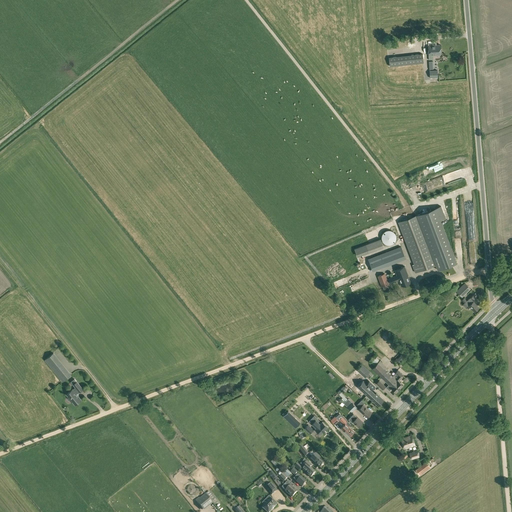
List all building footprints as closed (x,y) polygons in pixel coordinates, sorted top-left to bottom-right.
[(441,55),(440,44),(428,45),(429,56),(432,55),(441,55)] [(422,53),(389,58),(390,66),(423,62),(422,53)] [(456,263),(440,221),(445,218),(441,206),(417,215),(398,222),(414,264),(412,265),(415,272),(417,272),(436,265),(438,270),(456,263)] [(381,238),(381,239),(382,239),(382,240),(382,241),(383,241),(383,242),(384,242),(384,243),(385,243),(385,244),(386,244),(387,244),(388,244),(389,244),(390,244),(391,244),(392,244),(392,243),(393,243),(393,242),(394,242),(394,241),(395,241),(395,240),(395,239),(396,239),(396,238),(396,237),(396,236),(396,235),(395,235),(395,234),(395,233),(394,233),(394,232),(393,232),(393,231),(392,231),(392,230),(391,230),(390,230),(389,230),(388,230),(387,230),(386,230),(385,230),(385,231),(384,231),(384,232),(383,232),(383,233),(382,233),(382,234),(382,235),(381,235),(381,236),(381,237),(381,238)] [(354,249),(356,255),(383,246),(380,239),(354,249)] [(372,271),(406,258),(401,246),(368,259),(372,271)] [(408,275),(405,266),(395,270),(397,276),(388,279),(390,284),(398,280),(399,283),(400,283),(401,286),(410,283),(408,275)] [(387,285),(383,273),(378,276),(382,287),(387,285)] [(457,288),(455,290),(462,297),(470,290),(464,284),(458,289),(457,288)] [(462,300),(464,303),(465,303),(468,306),(467,307),(469,309),(471,308),(474,312),(479,307),(477,305),(480,302),(473,295),(467,301),(464,298),(462,300)] [(379,350),(384,345),(374,335),(369,340),(379,350)] [(360,341),(353,347),(355,350),(362,343),(360,341)] [(62,381),(71,375),(53,353),(45,360),(62,381)] [(403,385),(398,381),(403,376),(397,370),(395,373),(396,373),(393,376),(378,362),(374,367),(372,369),(389,384),(386,387),(389,390),(391,388),(396,392),(403,385)] [(379,380),(376,383),(382,389),(385,386),(379,380)] [(367,394),(371,390),(372,390),(371,389),(374,386),(369,382),(367,385),(363,381),(359,386),(362,389),(361,390),(366,395),(367,394)] [(72,389),(66,394),(69,397),(68,398),(71,402),(72,401),(75,405),(81,400),(76,393),(79,391),(79,392),(83,389),(76,382),(73,385),(76,388),(73,390),(72,389)] [(375,394),(371,390),(367,394),(370,397),(369,398),(378,405),(382,401),(383,400),(376,393),(375,394)] [(292,405),(296,410),(302,405),(298,401),(292,405)] [(352,412),(354,410),(349,404),(346,401),(343,403),(347,407),(352,412)] [(363,405),(358,410),(367,417),(369,415),(370,415),(371,414),(371,413),(371,412),(363,405)] [(283,417),(295,428),(300,423),(288,412),(283,417)] [(358,427),(360,424),(361,424),(362,423),(362,422),(357,417),(355,415),(354,414),(348,419),(352,423),(353,422),(358,427)] [(312,424),(316,428),(315,429),(320,434),(327,427),(322,422),(320,424),(318,422),(319,420),(314,416),(309,421),(312,424)] [(344,425),(341,428),(349,436),(351,434),(352,434),(353,433),(353,432),(354,431),(348,427),(351,424),(348,421),(347,422),(343,417),(340,420),(344,425)] [(308,425),(305,429),(309,434),(313,430),(308,425)] [(400,438),(404,449),(415,445),(412,435),(400,438)] [(298,449),(305,456),(308,454),(301,446),(298,449)] [(417,451),(409,453),(411,459),(419,457),(417,451)] [(320,467),(322,465),(323,465),(323,464),(324,463),(319,458),(319,457),(316,454),(313,457),(311,459),(320,467)] [(415,469),(420,475),(430,467),(426,461),(415,469)] [(314,475),(314,474),(314,473),(315,472),(310,468),(311,466),(307,462),(303,466),(304,468),(302,469),(311,477),(313,475),(314,475)] [(287,470),(283,474),(288,478),(291,474),(287,470)] [(288,478),(283,474),(281,472),(281,471),(278,474),(285,481),(288,478)] [(298,474),(293,479),(296,482),(302,487),(304,485),(305,485),(305,484),(305,483),(306,482),(301,477),(298,474)] [(284,485),(285,487),(286,487),(288,488),(295,494),(297,492),(292,487),(293,486),(288,481),(284,485)] [(265,487),(272,495),(277,491),(270,483),(265,487)] [(285,487),(284,485),(282,488),(283,489),(285,491),(292,498),(295,494),(288,488),(286,487),(285,487)] [(205,494),(212,502),(216,499),(209,491),(205,494)] [(212,502),(205,494),(196,501),(203,510),(212,503),(212,502)] [(273,508),(276,505),(270,500),(271,499),(269,497),(266,499),(269,502),(262,509),(264,510),(263,511),(269,511),(271,511),(274,509),(273,508)]
